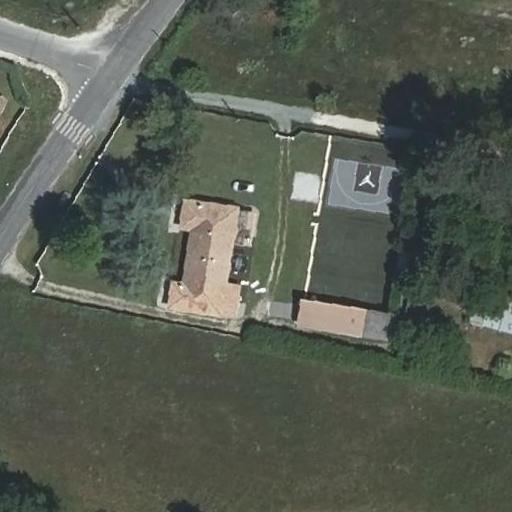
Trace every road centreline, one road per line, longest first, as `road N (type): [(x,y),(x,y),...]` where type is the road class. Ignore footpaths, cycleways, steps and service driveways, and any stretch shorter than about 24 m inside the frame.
road 1 (tertiary): [(0,254),(124,70)]
road 2 (residential): [(124,70),(0,33)]
